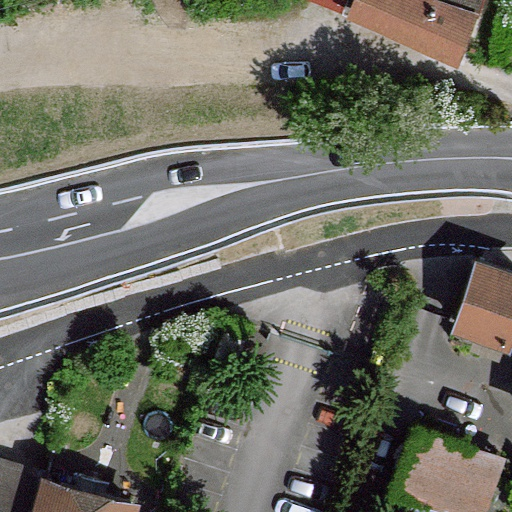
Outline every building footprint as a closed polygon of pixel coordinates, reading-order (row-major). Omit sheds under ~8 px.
[(457,58),(478,0),(361,0),(355,13),(457,58)] [(511,252),(470,237),(443,310),(501,332),(511,303),(511,252)] [(238,363),(252,323),(228,314),(214,355),(238,363)] [(487,508),(509,448),(425,416),(403,476),(487,508)] [(0,461),(0,511),(42,511),(53,477),(0,461)] [(53,477),(42,511),(131,511),(135,501),(53,477)]
